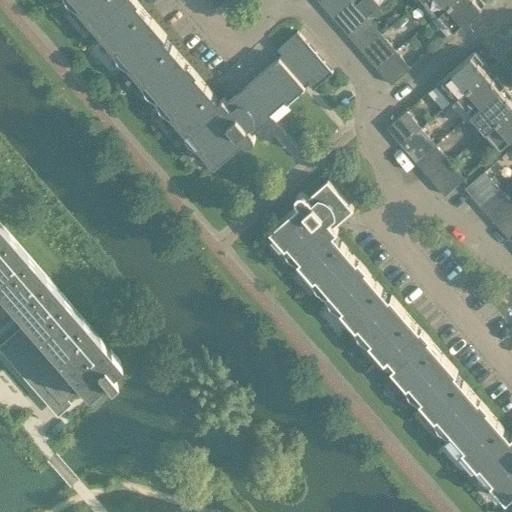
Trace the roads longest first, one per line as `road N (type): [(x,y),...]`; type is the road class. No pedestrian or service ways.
road 1 (residential): [(511,370),(385,225),(412,194)]
road 2 (residential): [(365,126),(508,0)]
road 3 (residential): [(365,126),(374,87),(301,0)]
road 4 (residential): [(287,0),(232,46),(193,0)]
road 5 (residential): [(511,270),(456,210),(412,194)]
